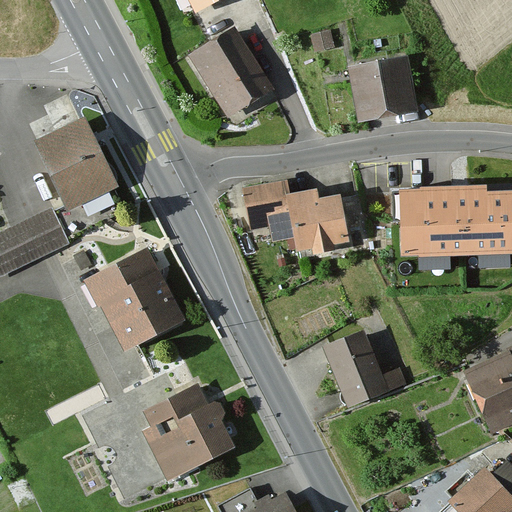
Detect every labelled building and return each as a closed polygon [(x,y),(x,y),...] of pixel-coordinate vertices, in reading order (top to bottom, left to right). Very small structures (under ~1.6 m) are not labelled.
[(187,0),(197,18),(231,0),(187,0)] [(235,30),(189,57),(228,122),(273,94),(235,30)] [(410,59),(351,70),(362,126),(421,115),(410,59)] [(83,121),(35,144),(69,213),(117,189),(83,121)] [(287,230),(296,228),(287,183),(243,192),(251,236),(268,233),(270,247),(289,243),(287,230)] [(398,187),(400,256),(511,252),(511,192),(486,193),(486,185),(398,187)] [(319,193),(290,198),(296,228),(301,259),(350,250),(342,202),(322,206),(319,193)] [(52,208),(18,224),(37,263),(70,247),(52,208)] [(0,280),(37,263),(18,224),(0,232),(0,280)] [(145,250),(85,281),(124,356),(184,325),(145,250)] [(368,333),(325,350),(349,410),(407,388),(400,371),(385,376),(368,333)] [(511,350),(468,370),(497,434),(511,427),(511,350)] [(194,390),(148,412),(156,428),(138,436),(164,487),(242,449),(220,405),(205,412),(194,390)] [(511,511),(511,500),(484,473),(449,509),(452,511),(511,511)] [(296,511),(286,492),(247,511),(296,511)]
